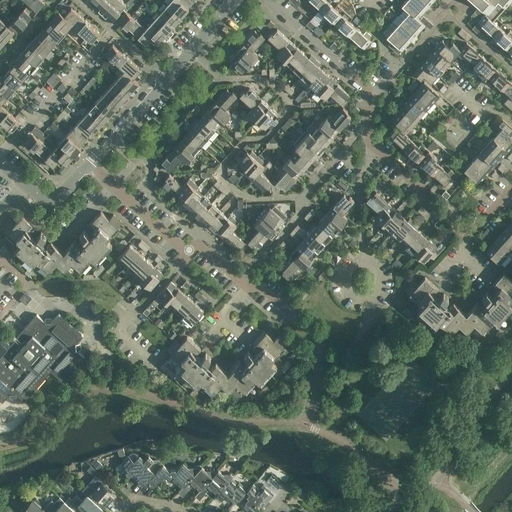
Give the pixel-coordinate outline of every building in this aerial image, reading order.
[(32,0),(29,4),(24,9),(32,16),(45,2),(42,0),(32,0)] [(100,0),(97,4),(101,8),(98,11),(102,14),(114,0),(100,0)] [(114,0),(102,14),(106,18),(109,15),(113,19),(119,12),(123,8),(126,5),(121,0),(114,0)] [(178,0),(171,0),(167,5),(181,18),(189,9),(187,7),(178,0)] [(310,0),(320,9),(327,1),(325,0),(310,0)] [(411,0),(406,0),(402,5),(409,12),(409,11),(417,18),(424,11),(411,0)] [(431,0),(411,0),(424,11),(433,1),(431,0)] [(474,0),(488,11),(496,18),(505,7),(511,0),(474,0)] [(334,7),(327,1),(320,9),(335,22),(345,11),(337,4),(334,7)] [(181,18),(167,5),(160,13),(174,26),(181,18)] [(64,9),(61,13),(60,13),(73,24),(73,25),(78,29),(85,20),(71,8),(67,12),(64,9)] [(140,24),(123,8),(119,12),(123,16),(118,20),(132,33),(140,24)] [(24,9),(9,25),(8,26),(12,30),(15,26),(20,30),(32,16),(24,9)] [(60,13),(61,13),(59,11),(55,16),(51,13),(48,17),(66,33),(73,25),(73,24),(60,13)] [(345,11),(335,22),(349,35),(356,27),(349,21),(352,17),(345,11)] [(409,12),(403,19),(418,32),(425,25),(429,29),(433,25),(423,16),(420,20),(417,18),(409,11),(409,12)] [(496,18),(488,11),(478,22),(493,35),(500,27),(492,21),(496,18)] [(160,13),(154,19),(151,17),(150,19),(153,21),(170,37),(174,33),(170,30),(174,26),(160,13)] [(396,25),(403,18),(399,14),(392,22),(396,25)] [(66,33),(48,17),(44,21),(48,24),(44,28),(58,41),(66,33)] [(8,26),(0,19),(0,18),(0,34),(7,40),(14,32),(12,30),(8,26)] [(170,37),(153,21),(150,19),(149,20),(151,22),(145,29),(160,42),(163,38),(167,41),(170,37)] [(403,19),(394,29),(408,42),(418,32),(403,19)] [(99,33),(85,20),(78,29),(95,45),(99,41),(95,38),(99,33)] [(315,25),(309,20),(306,24),(311,29),(315,25)] [(140,24),(132,33),(147,45),(151,41),(154,44),(157,40),(159,42),(160,42),(145,29),(140,24)] [(477,33),(479,31),(481,29),(476,24),(472,28),(477,33)] [(363,33),(356,27),(349,35),(364,48),(374,37),(366,30),(363,33)] [(506,33),(500,27),(493,35),(507,48),(511,42),(511,32),(509,30),(506,33)] [(58,41),(44,28),(37,36),(51,49),(58,41)] [(462,37),(466,33),(461,28),(457,32),(462,37)] [(267,37),(278,47),(280,49),(281,49),(289,40),(277,29),(273,34),(271,33),(267,37)] [(398,54),(408,42),(394,29),(387,36),(392,41),(388,45),(398,54)] [(255,31),(244,43),(253,51),(253,50),(265,37),(260,33),(259,35),(255,31)] [(467,41),(471,37),(466,33),(462,37),(467,41)] [(51,49),(37,36),(30,44),(44,57),(51,49)] [(281,49),(280,49),(276,54),(278,56),(276,58),(283,64),(285,62),(285,61),(297,47),(289,40),(281,49)] [(442,40),(436,47),(451,61),(457,54),(460,50),(453,43),(450,47),(442,40)] [(333,42),(330,46),(335,50),(338,46),(333,42)] [(253,51),(244,43),(236,51),(253,65),(258,59),(256,57),(258,55),(253,50),(253,51)] [(466,43),(460,50),(457,54),(464,61),(467,57),(474,63),(481,56),(466,43)] [(44,57),(30,44),(23,52),(37,65),(44,57)] [(109,49),(105,46),(102,50),(119,66),(127,58),(113,45),(109,49)] [(285,61),(285,62),(293,68),(305,55),(297,47),(285,61)] [(451,61),(436,47),(429,55),(444,68),(451,61)] [(253,65),(236,51),(229,59),(233,63),(229,67),(233,70),(237,66),(243,71),(245,69),(247,71),(253,65)] [(37,65),(23,52),(15,60),(17,62),(30,73),(37,65)] [(305,55),(293,68),(301,76),(315,60),(311,55),(308,58),(305,55)] [(444,68),(429,55),(423,62),(438,75),(444,68)] [(496,69),(481,56),(474,63),(481,70),(478,73),(484,78),(486,80),(496,69)] [(141,70),(127,58),(119,66),(124,71),(124,70),(137,81),(140,78),(137,75),(141,70)] [(364,67),(367,63),(362,58),(359,62),(364,67)] [(315,60),(301,76),(309,83),(321,69),(318,66),(320,64),(315,60)] [(17,62),(10,70),(22,81),(30,73),(17,62)] [(438,75),(423,62),(413,73),(421,80),(424,76),(431,83),(438,75)] [(309,83),(317,90),(329,77),(321,69),(309,83)] [(510,82),(496,69),(486,80),(484,78),(480,82),(482,84),(484,85),(488,82),(493,87),(496,83),(503,89),(510,82)] [(10,70),(3,77),(3,78),(15,89),(22,81),(10,70)] [(124,70),(124,71),(117,78),(135,94),(138,90),(135,87),(139,83),(137,81),(124,70)] [(61,78),(55,72),(51,77),(57,83),(61,78)] [(3,78),(3,77),(1,76),(0,76),(0,89),(8,97),(15,89),(3,78)] [(53,87),(57,83),(51,77),(47,81),(53,87)] [(317,90),(314,92),(321,98),(323,96),(325,98),(330,93),(329,93),(337,84),(329,77),(317,90)] [(117,78),(110,87),(124,99),(128,95),(131,98),(135,94),(117,78)] [(62,82),(57,88),(62,93),(67,87),(62,82)] [(424,82),(421,85),(417,89),(432,103),(439,95),(424,82)] [(511,83),(510,82),(503,89),(510,96),(504,102),(511,109),(511,83)] [(349,95),(337,84),(329,93),(330,93),(343,105),(347,100),(346,99),(349,95)] [(439,89),(443,93),(447,88),(443,84),(439,89)] [(74,97),(77,94),(71,87),(67,91),(74,97)] [(110,87),(103,95),(117,107),(124,99),(110,87)] [(240,96),(253,107),(253,108),(261,99),(249,88),(245,92),(244,91),(240,96)] [(227,89),(216,101),(225,109),(237,96),(233,92),(231,93),(227,89)] [(432,103),(417,89),(411,96),(426,110),(432,103)] [(67,92),(63,97),(69,103),(74,98),(67,92)] [(103,95),(96,103),(110,115),(117,107),(103,95)] [(426,110),(411,96),(405,104),(420,117),(426,110)] [(269,106),(261,99),(253,108),(253,107),(248,112),(251,114),(249,117),(255,122),(269,106)] [(225,109),(216,101),(209,109),(222,122),(225,124),(230,118),(228,116),(230,113),(225,109)] [(110,115),(96,103),(88,111),(102,123),(110,115)] [(420,117),(405,104),(398,111),(413,124),(420,117)] [(278,114),(269,106),(255,122),(261,128),(263,125),(265,128),(271,122),(274,125),(278,121),(274,118),(278,114)] [(343,107),(334,118),(331,121),(340,129),(351,117),(346,113),(348,111),(343,107)] [(389,116),(393,112),(389,108),(385,113),(389,116)] [(23,125),(6,109),(0,115),(0,119),(12,131),(16,126),(20,129),(23,125)] [(70,115),(64,109),(59,114),(63,117),(65,119),(70,115)] [(222,122),(209,109),(202,118),(215,130),(222,122)] [(88,111),(81,119),(93,130),(95,132),(102,123),(88,111)] [(413,124),(398,111),(392,118),(399,125),(399,124),(407,131),(413,124)] [(389,116),(385,113),(381,117),(385,121),(389,116)] [(322,116),(318,121),(316,123),(319,125),(333,137),(340,129),(331,121),(327,116),(324,119),(322,116)] [(215,130),(202,118),(198,121),(196,119),(192,124),(208,138),(215,130)] [(81,119),(74,127),(86,138),(93,130),(81,119)] [(511,132),(511,128),(503,120),(498,125),(499,127),(501,129),(497,134),(504,141),(501,144),(508,151),(511,146),(511,134),(511,132)] [(208,138),(192,124),(188,128),(190,130),(187,134),(201,146),(208,138)] [(390,135),(404,148),(411,140),(404,134),(407,131),(399,124),(399,125),(390,135)] [(319,125),(312,132),(308,128),(307,129),(325,145),(333,137),(319,125)] [(35,126),(30,131),(26,135),(29,138),(25,142),(40,155),(47,147),(43,143),(47,138),(42,134),(42,133),(35,126)] [(74,127),(66,135),(79,146),(86,138),(74,127)] [(325,145),(307,129),(300,137),(320,155),(325,151),(322,149),(325,145)] [(201,146),(187,134),(180,142),(193,154),(194,154),(201,146)] [(497,134),(488,144),(487,145),(502,158),(508,151),(501,144),(504,141),(497,134)] [(66,135),(61,141),(58,139),(57,141),(77,159),(80,155),(77,152),(81,147),(79,146),(66,135)] [(320,155),(300,137),(293,145),(311,161),(314,158),(316,160),(320,155)] [(418,147),(411,140),(404,148),(419,161),(429,150),(431,152),(434,148),(432,146),(430,144),(427,148),(421,143),(418,147)] [(77,159),(57,141),(55,142),(58,145),(52,151),(64,162),(66,164),(70,159),(73,163),(77,159)] [(193,154),(180,142),(172,150),(181,158),(186,163),(188,160),(190,162),(196,156),(194,154),(193,154)] [(311,161),(293,145),(292,146),(296,150),(290,157),(304,170),(311,161)] [(502,158),(487,145),(481,152),(488,159),(485,162),(492,169),(502,158)] [(52,151),(47,147),(40,155),(53,168),(57,163),(61,166),(64,162),(52,151)] [(179,161),(181,158),(172,150),(162,162),(166,166),(165,167),(169,171),(179,161)] [(429,150),(419,161),(433,174),(440,166),(433,160),(436,157),(431,152),(429,150)] [(242,157),(238,154),(234,158),(238,161),(235,165),(243,173),(258,157),(251,151),(249,153),(247,151),(242,157)] [(481,152),(472,161),(471,163),(486,176),(492,169),(485,162),(488,159),(481,152)] [(290,157),(288,155),(282,161),(284,163),(282,166),(287,170),(296,178),(304,170),(290,157)] [(258,157),(243,173),(251,180),(259,171),(260,171),(264,167),(262,164),(264,162),(258,157)] [(486,176),(471,163),(464,170),(479,183),(486,176)] [(497,167),(502,172),(506,168),(501,163),(497,167)] [(447,173),(440,166),(433,174),(448,187),(458,176),(450,169),(447,173)] [(287,170),(285,172),(275,183),(280,187),(281,186),(286,190),(296,178),(287,170)] [(273,183),(260,171),(259,171),(251,180),(263,191),(267,186),(269,188),(273,183)] [(491,175),(496,179),(499,175),(494,171),(491,175)] [(163,184),(175,195),(183,186),(182,186),(169,174),(165,179),(167,180),(163,184)] [(183,186),(175,195),(183,202),(195,189),(196,189),(198,186),(191,181),(189,183),(187,181),(182,186),(183,186)] [(195,189),(183,202),(191,210),(203,196),(196,189),(195,189)] [(478,189),(475,193),(480,197),(483,193),(478,189)] [(446,199),(450,195),(445,190),(441,194),(446,199)] [(376,209),(379,212),(380,212),(388,203),(376,193),(372,197),(370,196),(366,200),(376,209)] [(344,194),(333,206),(342,214),(354,201),(350,197),(348,198),(344,194)] [(203,196),(191,210),(195,213),(193,215),(197,219),(212,203),(203,196)] [(212,203),(197,219),(202,223),(204,221),(207,224),(220,210),(212,203)] [(396,211),(388,203),(380,212),(379,212),(375,217),(377,219),(375,221),(382,227),(384,225),(383,224),(396,211)] [(275,206),(272,209),(270,207),(268,210),(265,207),(260,214),(276,228),(283,220),(279,216),(283,212),(279,209),(275,206)] [(342,214),(333,206),(326,214),(340,227),(339,227),(342,229),(347,223),(345,221),(347,218),(342,214)] [(220,210),(207,224),(216,231),(228,218),(227,217),(220,210)] [(404,218),(396,211),(383,224),(384,225),(392,232),(404,218)] [(109,219),(101,212),(89,225),(96,231),(82,246),(75,240),(64,253),(51,242),(45,248),(30,235),(36,228),(22,216),(15,224),(10,220),(3,229),(20,244),(16,248),(33,263),(37,259),(49,271),(56,263),(64,270),(72,262),(80,269),(91,256),(95,260),(110,243),(106,239),(122,222),(113,215),(109,219)] [(276,228),(260,214),(254,220),(257,222),(255,224),(259,229),(260,228),(269,236),(276,228)] [(340,227),(326,214),(319,223),(332,235),(339,227),(340,227)] [(228,218),(216,231),(224,239),(231,230),(232,230),(236,225),(234,223),(236,221),(229,215),(227,217),(228,218)] [(407,221),(404,218),(392,232),(400,239),(414,223),(409,219),(407,221)] [(332,235),(319,223),(315,226),(313,224),(309,228),(325,243),(332,235)] [(419,227),(414,223),(400,239),(408,246),(420,232),(417,229),(419,227)] [(325,243),(309,228),(305,233),(300,229),(300,227),(297,225),(293,229),(299,234),(300,234),(304,238),(304,239),(318,251),(325,243)] [(511,228),(508,226),(501,234),(511,243),(511,228)] [(258,248),(269,236),(260,228),(259,229),(248,242),(252,246),(254,244),(258,248)] [(299,234),(293,229),(290,233),(293,236),(295,236),(297,237),(299,234)] [(84,239),(89,234),(83,230),(79,235),(84,239)] [(231,230),(224,239),(236,249),(240,245),(241,246),(245,242),(232,230),(231,230)] [(42,241),(46,236),(41,232),(37,237),(42,241)] [(428,240),(420,232),(408,246),(415,253),(416,253),(428,240)] [(511,249),(511,243),(501,234),(494,242),(507,254),(511,249)] [(318,251),(304,239),(297,247),(310,259),(311,259),(318,251)] [(127,243),(127,242),(124,240),(122,240),(116,246),(116,248),(119,251),(127,243)] [(141,240),(139,242),(138,243),(138,245),(145,251),(147,251),(149,248),(141,240)] [(437,247),(428,240),(416,253),(415,253),(413,255),(420,261),(422,259),(424,261),(429,255),(433,259),(437,255),(433,251),(437,247)] [(507,254),(494,242),(486,250),(500,263),(507,254)] [(130,245),(117,259),(126,266),(138,252),(130,245)] [(0,248),(0,250),(8,257),(10,254),(10,252),(4,246),(2,246),(0,248)] [(310,259),(297,247),(289,255),(298,263),(303,268),(305,265),(307,267),(313,261),(311,259),(310,259)] [(138,252),(126,266),(134,273),(146,260),(138,252)] [(298,263),(289,255),(279,267),(283,271),(282,272),(286,276),(291,281),(303,268),(298,264),(298,263)] [(146,260),(134,273),(141,280),(139,283),(140,283),(154,267),(146,260)] [(93,274),(96,276),(104,268),(101,265),(99,265),(93,271),(93,274)] [(154,267),(140,283),(146,289),(148,286),(150,288),(163,275),(154,267)] [(484,307),(477,301),(466,314),(453,303),(447,309),(431,295),(437,288),(425,277),(417,285),(413,281),(405,290),(422,305),(419,309),(436,324),(439,320),(452,331),(459,323),(467,331),(474,323),(482,330),(494,317),(497,321),(511,304),(511,303),(509,300),(511,296),(511,279),(511,280),(503,272),(492,285),(499,291),(484,307)] [(170,281),(158,295),(160,297),(158,300),(164,305),(179,289),(170,281)] [(179,289),(164,305),(165,305),(167,303),(175,310),(187,296),(179,289)] [(202,295),(198,291),(194,295),(199,299),(202,295)] [(187,296),(175,310),(183,317),(195,304),(187,296)] [(195,304),(183,317),(191,325),(203,311),(195,304)] [(402,311),(410,318),(413,315),(413,313),(407,307),(405,307),(402,311)] [(0,335),(0,399),(2,402),(9,395),(9,398),(16,397),(16,394),(17,394),(24,400),(51,371),(62,381),(84,357),(79,352),(81,350),(80,343),(78,341),(83,335),(59,314),(53,321),(52,321),(52,317),(44,318),(45,321),(44,321),(37,314),(10,344),(0,335)] [(496,335),(499,338),(507,329),(504,326),(502,326),(496,333),(496,335)] [(194,356),(200,349),(187,337),(180,345),(175,341),(167,350),(185,365),(181,369),(198,384),(201,380),(214,392),(221,384),(229,391),(237,383),(245,390),(256,377),(260,381),(275,364),(271,361),(287,343),(278,336),(274,340),(266,333),(254,346),(260,352),(247,368),(240,361),(228,374),(216,363),(210,370),(194,356)] [(284,372),(292,364),(288,361),(286,361),(281,367),(281,369),(284,372)] [(164,370),(172,378),(175,375),(175,373),(169,367),(167,367),(164,370)] [(261,397),(269,389),(266,386),(264,386),(258,392),(258,394),(261,397)] [(143,486),(148,480),(163,464),(157,459),(154,459),(153,460),(148,456),(144,460),(139,456),(134,461),(128,456),(121,463),(127,469),(124,473),(130,478),(134,472),(139,476),(141,474),(142,476),(138,481),(143,486)] [(163,464),(148,480),(154,485),(163,475),(168,480),(170,478),(177,484),(179,483),(183,486),(198,469),(195,467),(187,467),(187,465),(183,462),(176,470),(175,468),(172,468),(170,470),(163,464)] [(198,469),(183,486),(178,492),(182,497),(189,489),(189,488),(192,484),(196,488),(198,487),(201,489),(216,472),(213,470),(204,470),(204,468),(202,466),(198,469)] [(219,469),(216,472),(201,489),(194,496),(199,500),(206,493),(205,492),(206,492),(209,488),(213,492),(214,490),(217,493),(231,478),(233,476),(230,473),(221,474),(221,471),(219,469)] [(95,475),(86,486),(82,490),(87,495),(103,510),(114,498),(109,494),(112,490),(95,475)] [(231,478),(217,493),(214,497),(219,501),(223,497),(229,502),(232,499),(236,503),(240,498),(247,490),(239,482),(237,484),(231,478)] [(253,484),(247,490),(240,498),(245,502),(242,505),(249,511),(254,511),(260,507),(257,505),(259,503),(263,507),(278,489),(267,479),(263,484),(259,489),(253,484)] [(69,497),(65,502),(76,511),(83,511),(84,511),(85,511),(101,511),(103,510),(87,495),(82,500),(76,495),(72,499),(69,497)] [(46,511),(43,509),(32,499),(23,510),(25,511),(46,511)] [(52,500),(43,509),(46,511),(76,511),(65,502),(64,501),(59,506),(52,500)]
